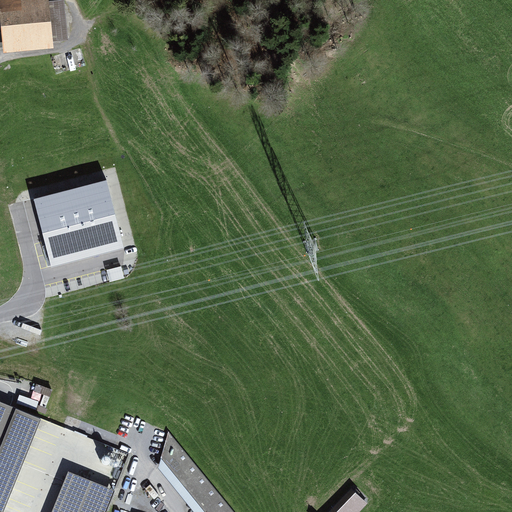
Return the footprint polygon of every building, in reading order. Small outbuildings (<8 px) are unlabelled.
[(52,0),(1,0),(7,54),(55,51),(52,0)] [(34,199),(52,266),(123,248),(106,181),(34,199)] [(108,270),(111,282),(125,278),(122,266),(108,270)] [(26,394),(22,405),(46,412),(52,393),(37,388),(34,397),(26,394)] [(0,511),(2,511),(42,417),(0,399),(0,511)] [(35,435),(20,476),(24,477),(30,462),(47,468),(52,455),(42,452),(41,455),(34,452),(40,436),(35,435)] [(230,511),(168,441),(160,469),(194,511),(230,511)] [(76,485),(64,511),(105,511),(111,499),(76,485)] [(351,489),(329,511),(358,511),(367,503),(351,489)]
